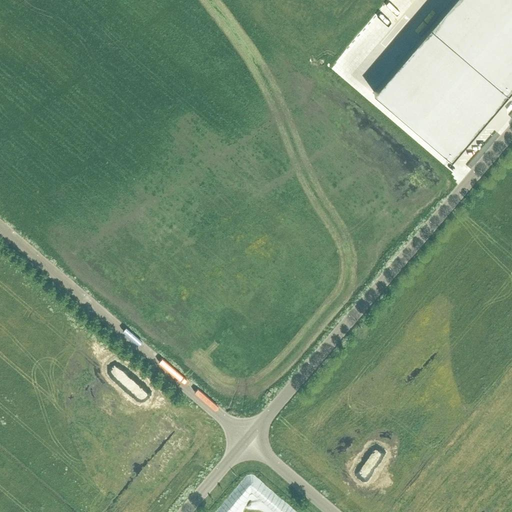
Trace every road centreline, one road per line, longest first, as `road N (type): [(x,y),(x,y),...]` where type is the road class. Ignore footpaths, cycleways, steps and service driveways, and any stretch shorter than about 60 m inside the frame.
road 1 (tertiary): [(248,440),(511,132)]
road 2 (unclassified): [(248,440),(0,227)]
